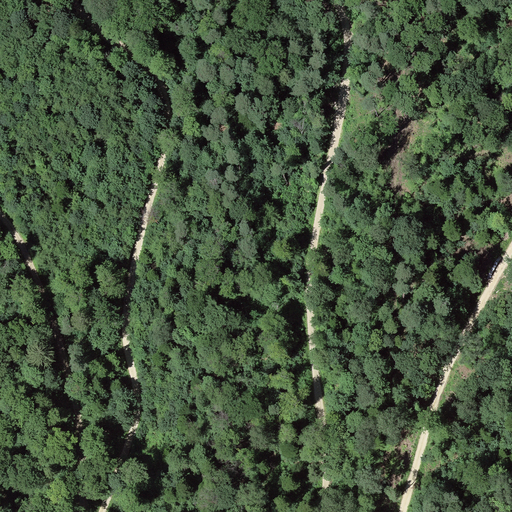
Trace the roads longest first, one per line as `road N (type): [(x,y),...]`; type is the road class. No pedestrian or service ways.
road 1 (track): [(95,511),(130,411),(122,297),(157,162),(163,105),(145,63),(69,0)]
road 2 (track): [(317,511),(307,289),(350,51),(339,0)]
road 3 (track): [(0,215),(28,251),(64,344),(82,427),(83,511)]
road 4 (track): [(511,252),(455,350),(400,511)]
